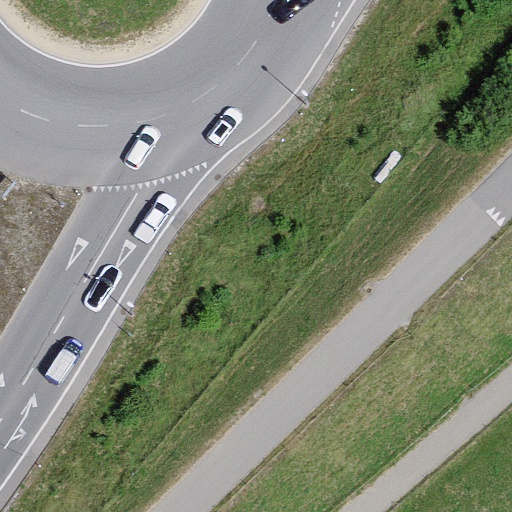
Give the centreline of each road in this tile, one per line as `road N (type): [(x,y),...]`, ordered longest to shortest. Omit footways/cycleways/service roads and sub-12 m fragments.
road 1 (residential): [(511,184),(178,511)]
road 2 (trunk): [(0,420),(123,224),(153,124)]
road 3 (trunk): [(153,124),(204,99),(245,60),(275,0)]
road 4 (trunk): [(0,105),(30,122),(91,133),(153,124)]
